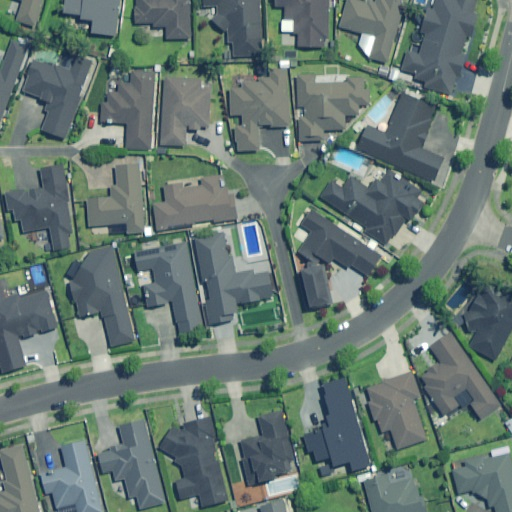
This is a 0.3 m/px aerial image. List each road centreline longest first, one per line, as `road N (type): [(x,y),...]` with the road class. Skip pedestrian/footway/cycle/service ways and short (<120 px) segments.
road 1 (residential): [(465,219),(390,309),(343,339),(238,369),(79,389),(0,413)]
road 2 (residential): [(511,49),(465,219)]
